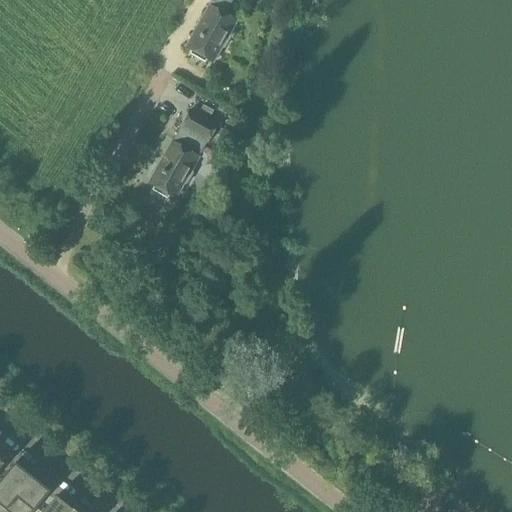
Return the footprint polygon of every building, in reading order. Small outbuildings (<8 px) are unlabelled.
[(212,0),(213,1),(210,7),(209,7),(185,47),(212,63),(220,49),(221,47),(224,48),(230,38),(227,37),(229,34),(235,22),(223,15),(231,0),(212,0)] [(175,199),(182,186),(186,185),(192,174),(191,170),(198,158),(197,157),(206,142),(207,142),(216,126),(190,111),(180,127),(181,128),(172,143),(171,143),(148,184),(175,199)] [(240,140),(233,136),(225,150),(231,154),(240,140)] [(0,480),(0,511),(3,511),(31,478),(13,464),(0,480)] [(32,511),(48,493),(31,478),(3,511),(32,511)] [(43,511),(72,511),(55,498),(43,511)]
